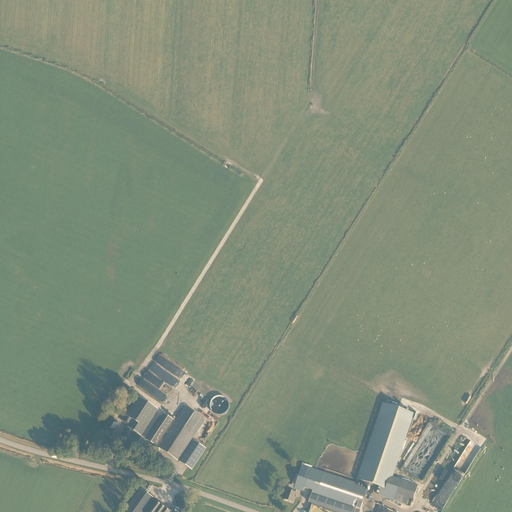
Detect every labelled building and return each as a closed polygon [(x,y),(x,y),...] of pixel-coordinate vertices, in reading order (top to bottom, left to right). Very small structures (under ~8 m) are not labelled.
[(141,436),(158,410),(139,397),(127,416),(133,420),(128,428),(141,436)] [(203,403),(208,406),(211,400),(207,397),(203,403)] [(383,403),(355,483),(302,465),(299,475),(296,474),(292,485),(289,484),(287,490),(284,500),(293,503),(296,493),(297,490),(303,492),(304,488),(313,491),(309,503),(336,511),(359,511),(369,484),(381,488),(378,495),(395,502),(395,504),(406,508),(409,499),(413,500),(418,485),(393,477),(412,419),(414,414),(383,403)] [(147,440),(159,448),(178,461),(205,420),(184,406),(174,421),(164,414),(147,440)] [(108,424),(103,431),(111,437),(116,431),(114,429),(119,423),(114,419),(109,425),(108,424)] [(63,451),(64,448),(64,446),(62,446),(63,442),(57,440),(56,444),(55,450),(63,451)] [(206,449),(205,448),(193,440),(179,461),(192,470),(206,449)] [(143,511),(153,498),(145,492),(147,489),(143,486),(125,511),(143,511)] [(173,511),(155,499),(144,511),(173,511)]
